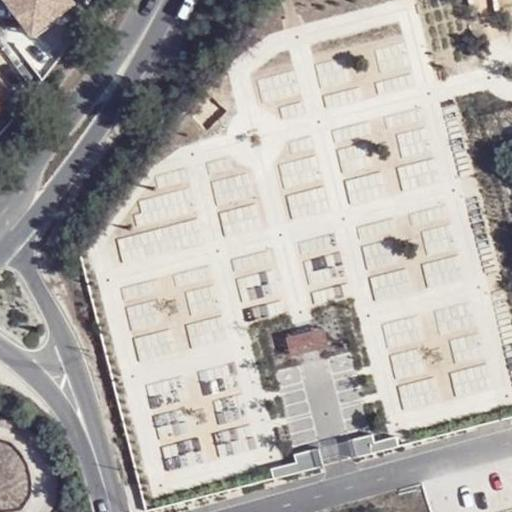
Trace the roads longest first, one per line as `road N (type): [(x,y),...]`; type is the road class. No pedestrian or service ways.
road 1 (secondary): [(162,0),(85,126),(0,227)]
road 2 (unclassified): [(511,442),(264,511)]
road 3 (tertiary): [(69,352),(34,272),(0,229)]
road 4 (tertiary): [(28,371),(68,415),(102,479)]
road 5 (tertiary): [(102,479),(69,352)]
